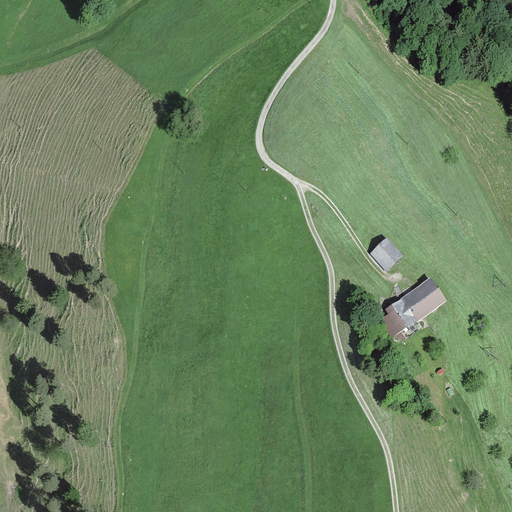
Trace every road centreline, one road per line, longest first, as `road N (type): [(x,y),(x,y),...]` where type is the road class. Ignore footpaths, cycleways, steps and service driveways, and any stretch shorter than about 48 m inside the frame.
road 1 (track): [(120,511),(117,436),(170,137),(190,84),(313,0)]
road 2 (track): [(395,511),(380,434),(349,380),(337,338),(332,272),(294,179),(321,188),(397,291)]
